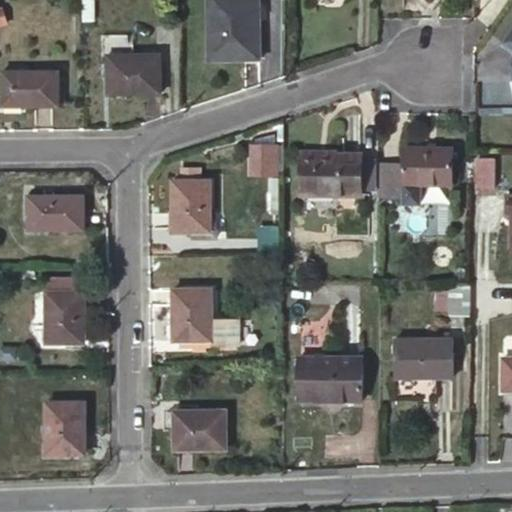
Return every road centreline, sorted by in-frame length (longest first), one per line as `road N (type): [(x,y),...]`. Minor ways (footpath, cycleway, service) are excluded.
road 1 (residential): [(511,482),(131,496)]
road 2 (residential): [(126,146),(131,496)]
road 3 (residential): [(126,146),(378,63),(443,62)]
road 4 (residential): [(131,496),(0,500)]
road 5 (residential): [(0,150),(126,146)]
